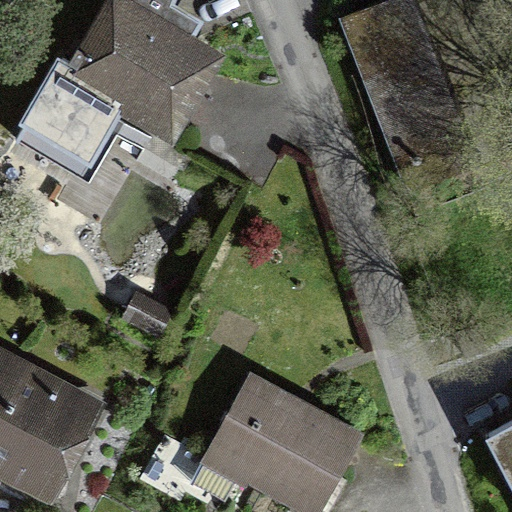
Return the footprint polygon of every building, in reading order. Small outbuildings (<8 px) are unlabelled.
[(215,62),(164,30),(166,27),(122,0),(111,0),(80,51),(73,47),(63,64),(59,62),(15,132),(73,168),(115,100),(170,134),(215,62)] [(396,129),(385,103),(435,83),(424,55),(437,50),(417,0),(389,0),(347,17),(415,191),(469,170),(446,110),(396,129)] [(465,354),(485,347),(477,323),(457,330),(465,354)] [(0,488),(36,508),(88,410),(0,364),(0,472),(2,474),(0,478),(0,488)] [(316,511),(358,437),(248,375),(188,482),(221,502),(240,467),(316,511)] [(511,418),(486,432),(511,481),(511,418)]
